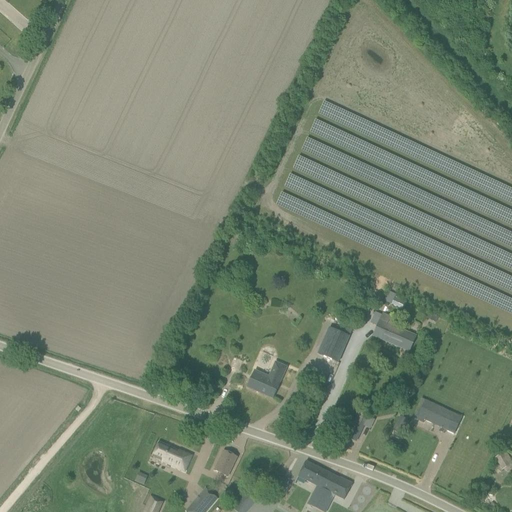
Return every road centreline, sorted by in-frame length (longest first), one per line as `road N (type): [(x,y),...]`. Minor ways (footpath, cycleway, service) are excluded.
road 1 (unclassified): [(452,511),(394,483),(0,347)]
road 2 (track): [(106,383),(0,510)]
road 3 (unclassified): [(0,132),(61,0)]
